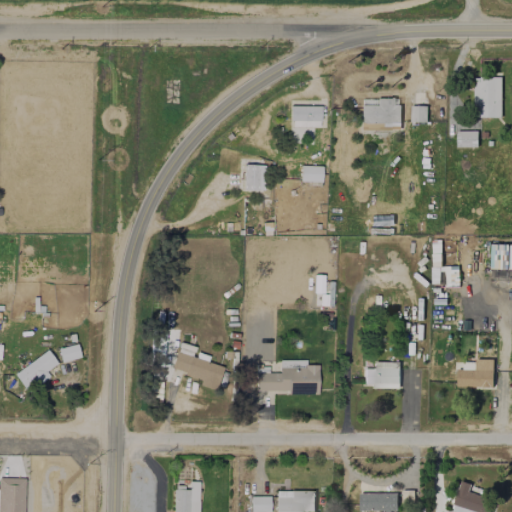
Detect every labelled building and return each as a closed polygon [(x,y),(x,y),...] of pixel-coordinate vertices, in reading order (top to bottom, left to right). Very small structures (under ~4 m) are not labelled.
[(500,77),(474,77),(472,117),(499,118),(500,77)] [(399,99),(361,98),(360,127),(398,128),(399,99)] [(319,127),(320,105),(290,105),(289,126),(319,127)] [(426,106),(410,106),(409,122),(425,122),(426,106)] [(477,131),(456,131),(456,147),(476,147),(477,131)] [(243,189),(263,190),(264,165),(243,164),(243,189)] [(321,166),(300,165),(299,181),(320,181),(321,166)] [(511,245),(489,245),(488,268),(511,269),(511,245)] [(315,305),(331,305),(332,281),(316,281),(315,305)] [(163,329),(151,329),(151,365),(163,365),(163,329)] [(60,361),(79,357),(76,343),(57,348),(60,361)] [(45,371),(56,363),(47,350),(13,373),(25,390),(48,375),(45,371)] [(216,385),(222,366),(186,356),(187,354),(175,351),(169,371),(216,385)] [(492,360),(474,359),(473,370),(456,369),(455,386),(491,388),(492,360)] [(317,392),(317,364),(305,364),(305,360),(292,360),(292,367),(278,367),(278,372),(267,372),(267,366),(255,366),(255,392),(317,392)] [(398,362),(372,362),(372,366),(364,366),(363,383),(372,383),(372,388),(398,388),(398,362)] [(197,511),(198,481),(186,481),(186,485),(173,484),(172,511),(197,511)] [(468,492),(470,484),(458,481),(450,511),(484,511),(488,497),(468,492)] [(275,490),(274,511),(302,511),(313,511),(313,490),(275,490)] [(358,494),(358,511),(396,510),(396,493),(358,494)] [(249,511),(269,511),(269,496),(249,495),(249,511)]
